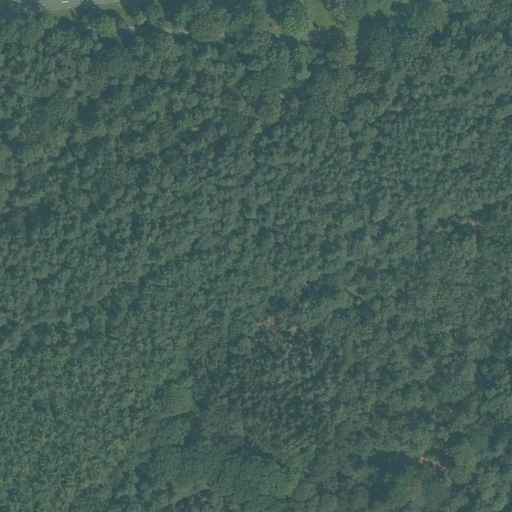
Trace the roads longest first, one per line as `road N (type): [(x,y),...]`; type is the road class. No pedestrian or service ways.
road 1 (track): [(0,348),(511,86)]
road 2 (track): [(0,214),(264,99),(511,69)]
road 3 (track): [(264,99),(266,115),(171,388),(130,447),(63,511)]
road 4 (track): [(511,405),(456,464),(352,508),(221,458),(130,447)]
